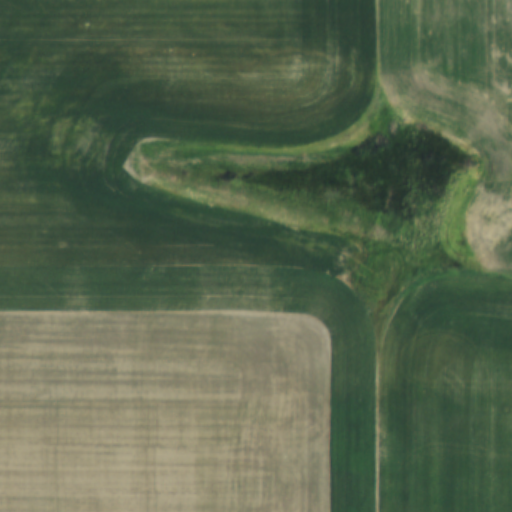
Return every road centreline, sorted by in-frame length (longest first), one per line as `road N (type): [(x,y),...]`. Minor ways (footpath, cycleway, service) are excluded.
road 1 (track): [(369,511),(372,0)]
road 2 (track): [(337,396),(370,366),(511,281)]
